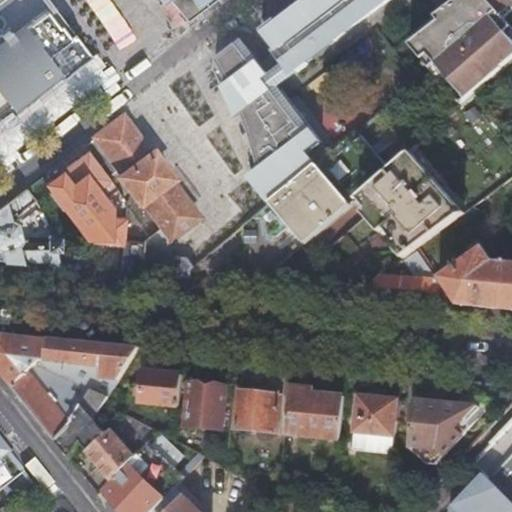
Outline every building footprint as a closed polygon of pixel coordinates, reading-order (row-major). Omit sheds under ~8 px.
[(0,0),(0,122),(12,113),(59,77),(86,57),(48,8),(43,11),(34,0),(0,0)] [(41,0),(34,0),(43,11),(48,8),(41,0)] [(156,0),(159,2),(162,0),(165,0),(185,23),(214,0),(156,0)] [(272,52),(282,65),(322,35),(319,31),(324,27),(334,40),(387,0),(307,0),(309,1),(270,31),(280,45),(272,52)] [(408,44),(428,69),(429,68),(472,32),(471,30),(496,9),(487,0),(455,0),(410,34),(414,39),(408,44)] [(511,0),(487,0),(496,9),(502,19),(511,9),(511,0)] [(511,31),(502,19),(496,9),(471,30),(472,32),(429,68),(461,105),(502,69),(500,67),(511,57),(511,31)] [(246,181),(267,204),(314,164),(307,154),(320,143),(248,48),(245,50),(238,42),(214,60),(226,86),(222,90),(228,104),(233,100),(239,114),(246,134),(251,151),(256,173),(246,181)] [(98,66),(0,141),(0,161),(110,79),(98,66)] [(400,93),(414,80),(407,72),(393,84),(400,93)] [(150,152),(121,115),(91,136),(116,169),(120,175),(119,176),(138,202),(140,200),(169,238),(198,216),(169,179),(171,177),(151,151),(150,152)] [(314,164),(267,204),(301,246),(348,204),(354,200),(387,170),(355,130),(314,164)] [(82,144),(106,177),(116,169),(91,136),(82,144)] [(121,246),(122,241),(125,203),(106,177),(82,144),(46,171),(51,178),(44,184),(49,191),(47,193),(60,211),(68,206),(76,217),(71,220),(88,243),(121,246)] [(354,200),(380,232),(387,227),(394,235),(387,241),(402,259),(416,248),(459,214),(407,151),(387,170),(354,200)] [(511,174),(469,208),(500,224),(511,214),(511,174)] [(57,266),(54,250),(58,250),(59,240),(52,239),(51,244),(18,241),(20,236),(14,218),(11,216),(20,210),(19,209),(32,199),(24,188),(0,205),(0,260),(4,261),(57,266)] [(121,246),(119,272),(128,273),(138,274),(141,242),(122,241),(121,246)] [(470,254),(437,279),(455,305),(500,309),(511,310),(511,264),(493,263),(482,247),(476,251),(471,244),(466,248),(470,254)] [(416,248),(402,259),(415,275),(413,278),(382,274),(376,279),(373,297),(406,299),(439,301),(455,305),(437,279),(416,248)] [(186,259),(175,258),(171,262),(169,277),(185,279),(188,277),(189,270),(191,267),(186,259)] [(0,374),(53,441),(69,425),(72,422),(69,419),(90,388),(107,396),(118,379),(136,349),(50,340),(0,334),(0,374)] [(141,372),(138,405),(156,406),(156,405),(176,407),(180,375),(176,375),(175,374),(173,373),(171,372),(169,372),(167,372),(165,372),(164,372),(162,373),(161,373),(141,372)] [(225,387),(187,383),(183,427),(221,430),(225,387)] [(283,434),(337,440),(342,397),(309,394),(310,388),(288,386),(283,434)] [(53,441),(66,458),(77,441),(91,420),(107,396),(90,388),(69,419),(72,422),(69,425),(53,441)] [(271,432),(274,433),(278,395),(273,395),(273,392),(238,389),(238,391),(236,391),(232,428),(256,431),(256,436),(258,440),(268,441),(271,438),(271,432)] [(358,395),(353,431),(364,433),(363,450),(391,453),(398,399),(358,395)] [(412,399),(406,446),(424,464),(431,465),(487,407),(412,399)] [(91,420),(77,441),(110,481),(133,457),(108,431),(104,434),(91,420)] [(110,481),(101,490),(119,511),(150,511),(158,504),(184,477),(147,442),(133,457),(110,481)] [(0,488),(20,472),(4,452),(0,455),(0,488)] [(511,503),(511,453),(488,479),(511,503)] [(511,511),(511,503),(488,479),(482,473),(449,509),(451,511),(511,511)] [(167,511),(166,511),(158,504),(150,511),(197,511),(182,497),(167,511)]
